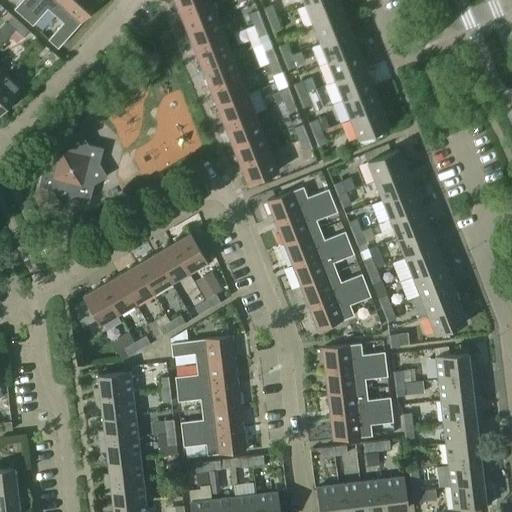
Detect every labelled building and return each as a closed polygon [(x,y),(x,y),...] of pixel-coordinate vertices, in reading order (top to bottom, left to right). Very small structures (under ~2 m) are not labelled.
[(24,17),(38,0),(22,0),(14,9),(24,17)] [(56,15),(69,0),(38,0),(24,17),(33,25),(48,9),(56,15)] [(58,48),(99,2),(96,0),(69,0),(56,15),(63,22),(48,39),(58,48)] [(205,0),(175,0),(179,10),(205,0)] [(187,30),(218,18),(211,0),(205,0),(179,10),(187,30)] [(313,25),(344,13),(339,0),(319,0),(306,5),(313,25)] [(277,16),(272,5),(264,8),(269,19),(277,16)] [(263,22),(258,10),(250,13),(255,25),(263,22)] [(321,43),(352,31),(344,13),(313,25),(321,43)] [(15,29),(21,23),(14,16),(8,23),(15,29)] [(281,28),(277,16),(269,19),(273,31),(281,28)] [(226,37),(218,18),(187,30),(195,50),(226,37)] [(267,33),(263,22),(255,25),(259,37),(267,33)] [(23,36),(29,30),(21,23),(15,29),(23,36)] [(328,61),(359,48),(352,31),(321,43),(328,61)] [(233,55),(226,37),(195,50),(202,67),(233,55)] [(292,54),(287,43),(279,46),(284,58),(292,54)] [(278,60),(273,48),(265,52),(270,63),(278,60)] [(366,68),(359,48),(328,61),(335,80),(366,68)] [(61,59),(53,52),(47,58),(55,65),(61,59)] [(296,66),(292,54),(284,58),(288,69),(296,66)] [(241,75),(233,55),(202,67),(210,87),(241,75)] [(283,72),(278,60),(270,63),(274,75),(283,72)] [(375,89),(366,68),(335,80),(344,101),(375,89)] [(0,112),(23,87),(6,72),(0,78),(0,112)] [(218,107),(249,95),(241,75),(210,87),(218,107)] [(307,93),(302,81),(294,84),(299,96),(307,93)] [(285,101),(293,98),(288,87),(280,90),(285,101)] [(382,108),(375,89),(344,101),(351,121),(382,108)] [(311,104),(307,93),(299,96),(303,107),(311,104)] [(256,115),(249,95),(218,107),(226,127),(256,115)] [(83,121),(91,112),(74,97),(51,123),(63,134),(71,125),(75,129),(82,120),(83,121)] [(298,110),(293,98),(285,101),(289,113),(298,110)] [(389,126),(382,108),(351,121),(358,139),(389,126)] [(264,133),(256,115),(226,127),(233,145),(264,133)] [(322,131),(317,119),(309,122),(314,134),(322,131)] [(308,137),(304,125),(295,128),(300,140),(308,137)] [(67,138),(52,135),(48,150),(35,157),(42,171),(39,186),(90,199),(94,184),(107,176),(99,163),(103,148),(88,144),(80,131),(67,138)] [(326,142),(322,131),(314,134),(318,146),(326,142)] [(241,165),(272,153),(264,133),(233,145),(241,165)] [(313,148),(308,137),(300,140),(304,151),(313,148)] [(375,181),(406,169),(398,149),(367,161),(375,181)] [(278,170),(272,153),(241,165),(247,182),(278,170)] [(414,189),(406,169),(375,181),(383,201),(414,189)] [(342,181),(334,185),(338,196),(346,193),(342,181)] [(276,223),(333,200),(328,188),(308,197),(303,186),(267,201),(276,223)] [(421,208),(414,189),(383,201),(391,220),(421,208)] [(351,205),(346,193),(338,196),(343,208),(351,205)] [(284,244),(320,230),(317,220),(338,212),(333,200),(276,223),(284,244)] [(429,226),(421,208),(391,220),(398,238),(429,226)] [(357,219),(348,222),(353,234),(361,231),(357,219)] [(437,246),(429,226),(398,238),(406,259),(437,246)] [(293,265),(350,242),(345,231),(324,239),(320,230),(284,244),(293,265)] [(366,243),(361,231),(353,234),(358,246),(366,243)] [(190,232),(172,243),(189,271),(207,261),(190,232)] [(333,262),(354,254),(350,242),(293,265),(301,286),(337,272),(333,262)] [(189,271),(172,243),(154,253),(171,282),(189,271)] [(444,265),(437,246),(406,259),(413,277),(444,265)] [(171,282),(154,253),(137,264),(153,292),(171,282)] [(372,257),(363,261),(368,272),(376,269),(372,257)] [(153,292),(137,264),(119,274),(136,303),(153,292)] [(451,283),(444,265),(413,277),(420,296),(451,283)] [(381,281),(376,269),(368,272),(373,284),(381,281)] [(309,307),(366,285),(362,273),(341,282),(337,272),(301,286),(309,307)] [(136,303),(119,274),(101,284),(118,313),(136,303)] [(459,303),(451,283),(420,296),(428,315),(459,303)] [(118,313),(101,284),(83,295),(100,324),(118,313)] [(350,305),(371,296),(366,285),(309,307),(318,330),(354,315),(350,305)] [(210,308),(221,302),(216,295),(206,301),(210,308)] [(387,296),(379,299),(383,311),(391,307),(387,296)] [(199,315),(210,308),(206,301),(195,307),(199,315)] [(467,322),(459,303),(428,315),(436,334),(467,322)] [(396,319),(391,307),(383,311),(388,322),(396,319)] [(175,329),(186,323),(181,315),(170,322),(175,329)] [(164,336),(175,329),(170,322),(160,328),(164,336)] [(398,334),(389,335),(391,347),(399,346),(398,334)] [(235,359),(232,335),(171,343),(173,356),(195,353),(196,364),(235,359)] [(140,350),(151,343),(146,336),(135,342),(140,350)] [(129,356),(140,350),(135,342),(125,349),(129,356)] [(386,364),(385,351),(362,354),(361,343),(322,348),(325,371),(386,364)] [(467,352),(435,356),(438,379),(475,374),(474,364),(469,365),(467,352)] [(238,381),(235,359),(196,364),(197,374),(175,376),(177,389),(238,381)] [(365,379),(388,376),(386,364),(325,371),(328,394),(367,389),(365,379)] [(402,370),(393,371),(395,384),(404,383),(402,370)] [(132,393),(130,371),(98,375),(99,387),(94,388),(95,398),(132,393)] [(477,384),(475,374),(438,379),(441,400),(473,396),(471,385),(477,384)] [(170,389),(169,376),(160,377),(162,390),(170,389)] [(240,404),(238,381),(177,389),(178,401),(200,398),(202,409),(240,404)] [(405,395),(404,383),(395,384),(396,396),(405,395)] [(172,401),(170,389),(162,390),(163,402),(172,401)] [(330,416),(392,409),(390,397),(368,399),(367,389),(328,394),(330,416)] [(135,415),(132,393),(95,398),(96,408),(101,407),(103,418),(135,415)] [(474,408),(473,396),(441,400),(443,421),(481,417),(479,407),(474,408)] [(243,427),(240,404),(202,409),(203,419),(181,422),(182,434),(243,427)] [(371,424),(393,421),(392,409),(330,416),(333,440),(372,435),(371,424)] [(411,413),(403,414),(404,426),(413,425),(411,413)] [(137,436),(135,415),(103,418),(104,430),(99,430),(100,441),(137,436)] [(482,427),(481,417),(443,421),(446,443),(478,439),(477,428),(482,427)] [(175,432),(174,419),(165,420),(167,433),(175,432)] [(12,430),(11,421),(1,422),(2,431),(12,430)] [(414,438),(413,425),(404,426),(405,439),(414,438)] [(246,451),(243,427),(182,434),(183,447),(206,444),(207,455),(246,451)] [(177,444),(175,432),(167,433),(168,445),(177,444)] [(140,458),(137,436),(100,441),(101,451),(106,450),(108,461),(140,458)] [(479,450),(478,439),(446,443),(448,464),(486,460),(485,450),(479,450)] [(390,448),(389,440),(377,441),(378,450),(390,448)] [(378,450),(377,441),(364,442),(366,451),(378,450)] [(347,453),(346,444),(334,446),(335,455),(347,453)] [(335,455),(334,446),(322,448),(323,456),(335,455)] [(264,463),(263,455),(251,456),(252,465),(264,463)] [(252,465),(251,456),(238,458),(239,466),(252,465)] [(416,456),(408,457),(409,469),(418,468),(416,456)] [(142,479),(140,458),(108,461),(109,473),(104,473),(105,483),(142,479)] [(221,469),(220,460),(208,461),(209,470),(217,469),(221,469)] [(487,470),(486,460),(448,464),(451,486),(483,482),(482,471),(487,470)] [(209,470),(208,461),(195,463),(196,472),(209,470)] [(181,475),(179,462),(170,463),(172,476),(181,475)] [(0,468),(0,491),(17,489),(14,467),(0,468)] [(419,480),(418,468),(409,469),(410,481),(419,480)] [(220,493),(217,469),(209,470),(212,494),(220,493)] [(182,487),(181,475),(172,476),(173,488),(182,487)] [(408,508),(404,476),(381,479),(385,511),(395,511),(395,510),(408,508)] [(145,501),(142,479),(105,483),(106,494),(111,493),(113,504),(145,501)] [(385,511),(381,479),(360,481),(363,511),(385,511)] [(363,511),(360,481),(338,484),(341,511),(363,511)] [(419,482),(411,483),(412,493),(421,492),(419,482)] [(484,493),(483,482),(451,486),(453,508),(491,504),(490,493),(484,493)] [(341,511),(338,484),(316,487),(318,511),(341,511)] [(0,511),(19,511),(17,489),(0,491),(0,511)] [(279,511),(277,491),(255,494),(257,511),(279,511)] [(422,502),(421,492),(412,493),(413,503),(422,502)] [(257,511),(255,494),(234,497),(235,511),(257,511)] [(235,511),(234,497),(212,499),(213,511),(235,511)] [(213,511),(212,499),(190,502),(190,511),(213,511)] [(146,511),(145,501),(113,504),(113,511),(146,511)]
